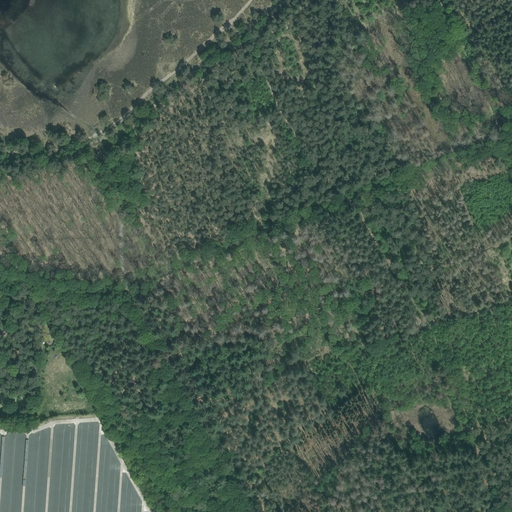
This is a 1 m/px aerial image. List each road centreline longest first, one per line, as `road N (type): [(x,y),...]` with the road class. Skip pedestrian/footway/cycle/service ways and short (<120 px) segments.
road 1 (track): [(493,511),(472,425),(429,331),(366,217),(348,200)]
road 2 (track): [(204,432),(276,375),(361,334),(416,336),(511,294)]
road 3 (track): [(123,285),(248,511)]
road 4 (track): [(123,285),(348,200)]
road 5 (track): [(286,0),(116,141)]
road 6 (track): [(348,200),(297,140),(247,33)]
road 7 (track): [(348,200),(506,140)]
road 8 (track): [(441,0),(511,152)]
road 9 (track): [(116,141),(123,285)]
